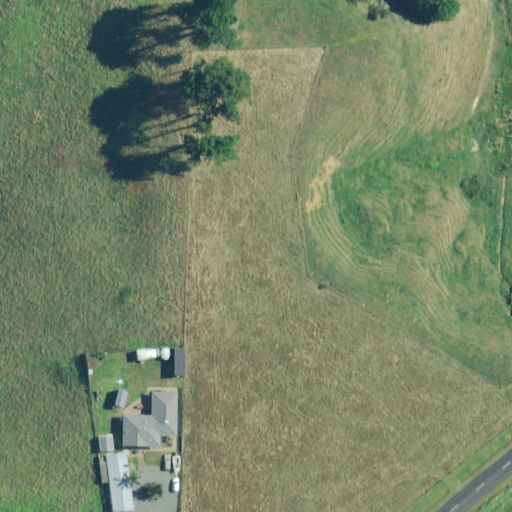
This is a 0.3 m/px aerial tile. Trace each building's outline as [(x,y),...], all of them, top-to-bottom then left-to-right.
[(158,349),(158,351),(158,352),(159,353),(159,354),(160,356),(161,357),(162,357),(163,358),(164,358),(166,358),(167,358),(168,358),(169,358),(170,357),(171,356),(172,355),(173,354),(173,352),(173,351),(173,350),(173,348),(172,347),(172,346),(171,345),(170,344),(169,344),(167,343),(166,343),(165,343),(163,344),(162,344),(161,345),(160,346),(159,347),(159,348),(158,349)] [(158,359),(157,349),(140,350),(141,360),(158,359)] [(180,359),(170,358),(170,368),(162,368),(162,377),(179,377),(180,359)] [(176,436),(176,389),(149,389),(149,415),(120,415),(120,446),(157,446),(157,436),(176,436)] [(112,511),(129,510),(123,452),(97,455),(100,483),(108,483),(110,511),(112,511)]
